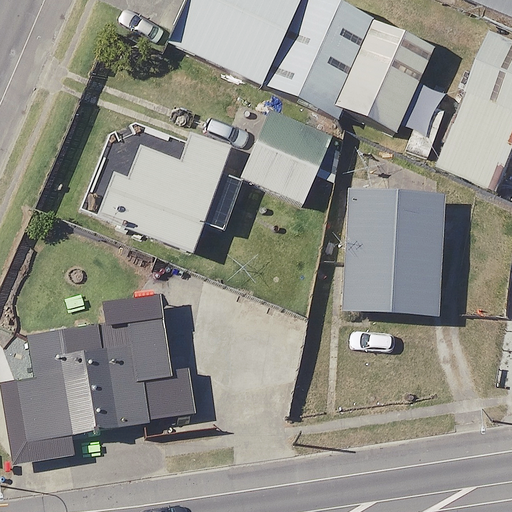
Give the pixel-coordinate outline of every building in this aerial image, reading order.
[(393,67),(223,0),(167,0),(135,83),(353,169),(393,67)] [(422,0),(368,0),(415,18),(422,0)] [(511,0),(461,0),(511,22),(511,0)] [(511,158),(511,38),(493,31),(438,168),(498,193),(511,158)] [(228,158),(189,141),(121,111),(77,211),(123,231),(189,260),(203,227),(219,234),(239,190),(218,181),(228,158)] [(316,177),(253,145),(235,180),(297,212),(316,177)] [(403,232),(308,224),(299,334),(394,342),(403,232)] [(16,379),(28,460),(77,453),(74,435),(174,420),(159,321),(32,340),(37,376),(16,379)]
